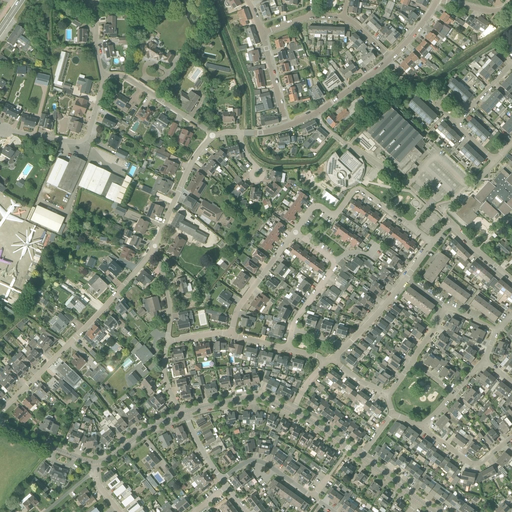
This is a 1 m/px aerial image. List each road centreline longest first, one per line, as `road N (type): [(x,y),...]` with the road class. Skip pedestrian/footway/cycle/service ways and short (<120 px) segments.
road 1 (residential): [(0,413),(151,251)]
road 2 (residential): [(294,231),(315,205),(335,214),(356,189),(411,225)]
road 3 (residential): [(0,133),(83,140),(103,79)]
road 4 (residential): [(221,480),(247,461),(264,462),(333,511)]
road 5 (residential): [(151,251),(193,159),(213,136)]
road 6 (residential): [(103,79),(122,76),(213,136)]
road 7 (residential): [(316,112),(340,140),(404,184),(413,177)]
road 8 (residential): [(230,335),(239,305),(294,231)]
